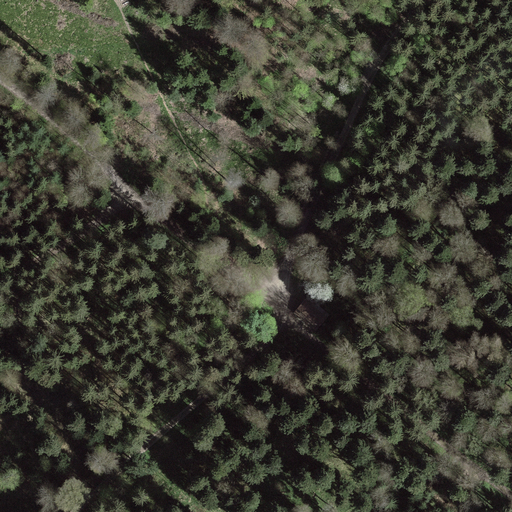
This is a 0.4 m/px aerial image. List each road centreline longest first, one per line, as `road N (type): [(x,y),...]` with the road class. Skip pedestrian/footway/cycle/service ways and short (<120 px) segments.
road 1 (track): [(263,292),(286,265),(378,62),(426,0)]
road 2 (track): [(263,292),(511,497)]
road 3 (track): [(75,511),(272,334),(281,309)]
road 4 (track): [(0,78),(136,196)]
road 5 (track): [(136,196),(263,292)]
road 6 (track): [(136,196),(0,277)]
